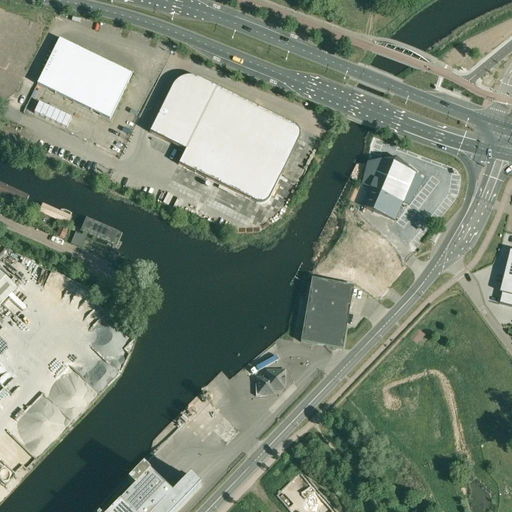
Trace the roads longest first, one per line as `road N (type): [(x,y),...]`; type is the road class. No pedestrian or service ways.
road 1 (primary): [(58,0),(144,21),(495,152)]
road 2 (residential): [(0,107),(13,113),(58,26),(186,64),(318,118),(303,152)]
road 3 (primary): [(501,128),(161,0)]
road 4 (unclassified): [(206,511),(446,257)]
